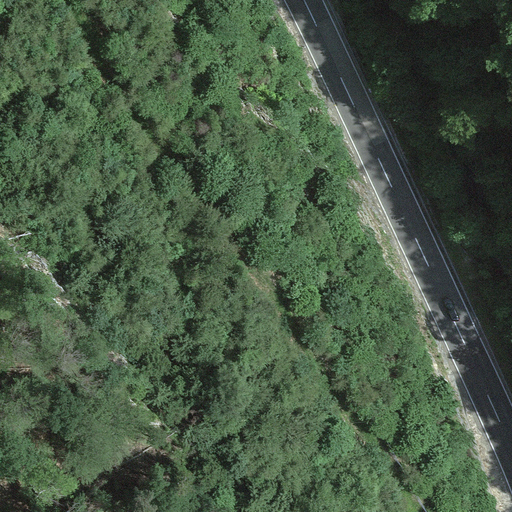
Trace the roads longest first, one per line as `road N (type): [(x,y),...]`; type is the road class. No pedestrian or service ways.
road 1 (motorway): [(0,31),(58,180),(131,413),(151,511)]
road 2 (motorway): [(511,447),(303,0)]
